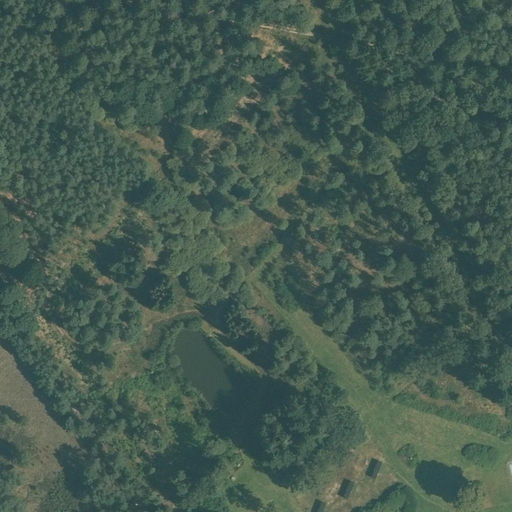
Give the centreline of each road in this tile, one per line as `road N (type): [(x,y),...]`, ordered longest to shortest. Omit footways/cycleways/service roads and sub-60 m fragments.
road 1 (track): [(511,73),(134,0)]
road 2 (track): [(0,300),(148,511)]
